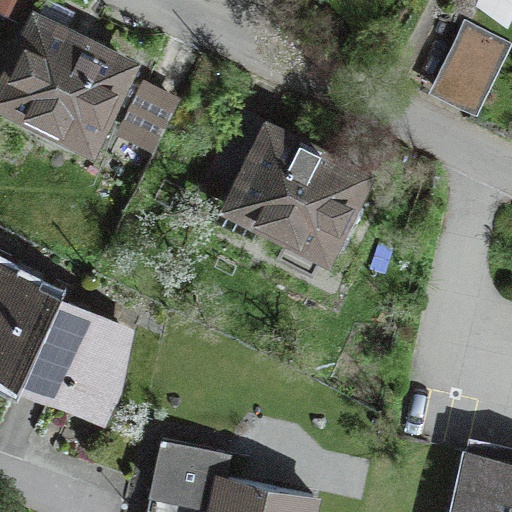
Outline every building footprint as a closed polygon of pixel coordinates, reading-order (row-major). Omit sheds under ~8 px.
[(36,19),(0,92),(0,97),(89,141),(127,64),(102,51),(104,47),(63,26),(61,31),(36,19)] [(511,53),(473,36),(443,101),(486,121),(511,65),(511,53)] [(146,84),(124,128),(151,141),(173,98),(146,84)] [(229,204),(325,251),(363,174),(340,162),(342,158),(299,136),(296,140),(241,109),(202,186),(231,200),(229,204)] [(0,361),(99,409),(110,387),(122,329),(3,271),(11,255),(0,249),(0,361)] [(213,507),(211,511),(308,511),(313,493),(224,473),(229,451),(162,436),(149,494),(213,507)] [(511,511),(511,457),(465,448),(450,511),(511,511)]
